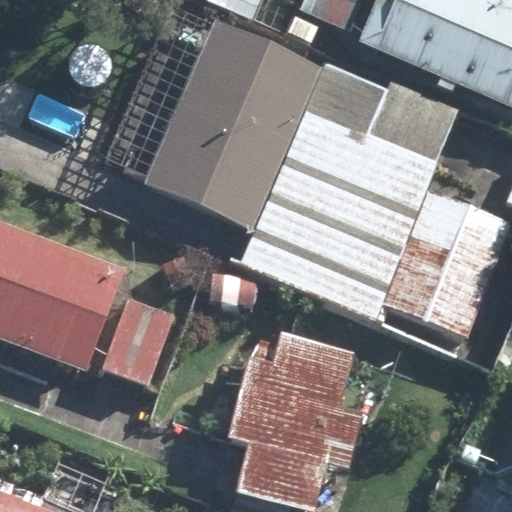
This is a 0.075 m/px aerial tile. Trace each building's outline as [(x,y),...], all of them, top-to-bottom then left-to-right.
[(364,0),(305,0),(299,18),(349,38),(364,0)] [(511,0),(379,0),(357,51),(511,116),(511,0)] [(319,75),(213,30),(143,194),(249,239),(319,75)] [(322,68),(319,75),(249,239),(236,271),(373,329),(380,313),(428,200),(463,117),(391,86),(387,95),(322,68)] [(511,239),(511,235),(428,200),(380,313),(465,349),(511,239)] [(123,279),(0,232),(0,348),(84,381),(123,279)] [(175,324),(128,306),(102,376),(148,394),(175,324)] [(272,511),(316,511),(326,473),(350,479),(364,424),(339,418),(354,361),(280,343),(277,354),(258,349),(252,373),(246,372),(227,446),(248,452),(235,502),(272,511)] [(511,440),(493,483),(511,491),(511,440)] [(23,511),(0,502),(0,511),(23,511)]
